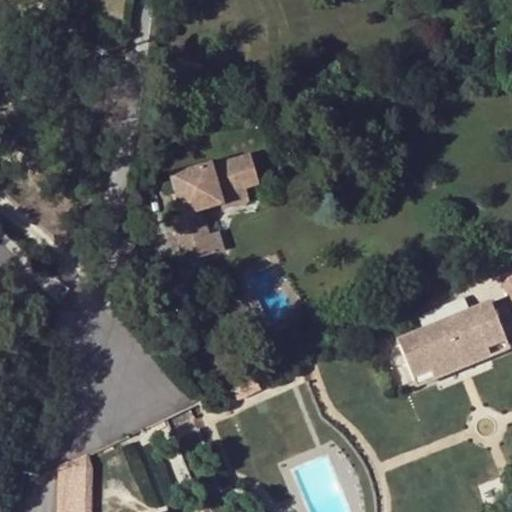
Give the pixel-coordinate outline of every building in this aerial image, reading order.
[(185,261),(215,252),(210,236),(205,217),(226,210),(222,197),(246,190),(259,187),(250,156),(213,168),(212,164),(170,177),(182,216),(173,218),(185,261)] [(222,197),(226,210),(250,203),(246,190),(222,197)] [(210,236),(215,252),(225,249),(221,233),(210,236)] [(490,302),(396,340),(416,387),(509,348),(490,302)] [(232,391),(207,403),(213,418),(240,406),(232,391)] [(91,453),(60,466),(60,468),(90,470),(91,453)] [(58,511),(88,511),(90,470),(60,468),(58,511)]
